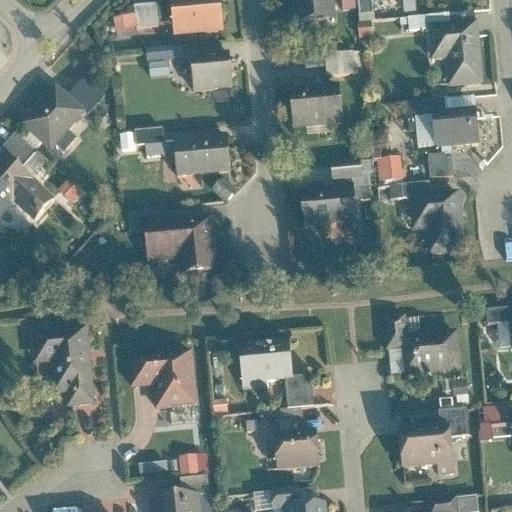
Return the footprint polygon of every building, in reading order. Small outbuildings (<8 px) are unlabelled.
[(221,38),(217,0),(168,0),(168,5),(171,28),(172,42),(221,38)] [(336,26),(332,0),(294,0),(299,31),(336,26)] [(354,0),(357,18),(371,16),(368,0),(354,0)] [(168,5),(130,9),(133,32),(171,28),(168,5)] [(446,30),(445,19),(406,26),(408,37),(423,34),(446,30)] [(481,86),(472,27),(446,30),(423,34),(429,71),(444,69),(448,91),(481,86)] [(181,62),(180,51),(159,52),(159,63),(181,62)] [(358,57),(326,61),(329,79),(360,76),(358,57)] [(230,95),(228,59),(188,61),(190,97),(230,95)] [(100,98),(84,82),(65,102),(82,118),(100,98)] [(342,128),(337,87),(288,92),(292,133),(342,128)] [(65,102),(52,92),(19,127),(49,155),(82,118),(65,102)] [(447,119),(445,101),(418,104),(420,122),(428,121),(447,119)] [(447,119),(428,121),(432,154),(478,148),(473,115),(447,119)] [(230,175),(226,138),(174,144),(176,161),(178,181),(230,175)] [(36,161),(16,142),(0,158),(0,159),(20,179),(36,161)] [(174,144),(141,148),(143,165),(176,161),(174,144)] [(33,226),(51,207),(20,179),(0,159),(0,224),(15,209),(33,226)] [(429,160),(430,180),(455,179),(454,159),(429,160)] [(402,189),(401,166),(369,168),(370,190),(402,189)] [(369,168),(329,170),(330,192),(350,191),(370,190),(369,168)] [(330,192),(298,195),(302,235),(353,231),(350,191),(330,192)] [(463,251),(456,198),(407,204),(411,237),(427,235),(429,255),(463,251)] [(156,230),(154,212),(126,216),(129,233),(143,231),(156,230)] [(215,279),(208,223),(156,230),(143,231),(148,270),(176,266),(179,284),(215,279)] [(510,314),(485,315),(486,328),(510,328),(510,314)] [(404,341),(402,321),(378,323),(382,354),(405,352),(404,341)] [(93,394),(88,332),(29,337),(32,371),(53,369),(55,397),(93,394)] [(462,376),(459,337),(404,341),(405,352),(407,380),(462,376)] [(285,384),(280,345),(238,350),(243,389),(285,384)] [(197,412),(189,355),(127,363),(131,397),(152,394),(155,417),(197,412)] [(313,410),(310,382),(285,384),(287,412),(313,410)] [(470,441),(468,413),(439,415),(440,431),(447,431),(447,443),(470,441)] [(302,437),(300,417),(272,419),(274,440),(302,437)] [(447,443),(447,431),(440,431),(398,436),(401,472),(450,468),(447,443)] [(319,471),(315,436),(302,437),(274,440),(276,476),(319,471)] [(180,458),(182,477),(201,476),(200,457),(180,458)] [(210,481),(179,483),(180,500),(197,499),(211,498),(210,481)] [(300,511),(307,511),(305,492),(267,497),(268,511),(300,511)] [(198,511),(197,499),(180,500),(148,504),(148,511),(198,511)] [(460,511),(460,503),(427,505),(427,511),(460,511)]
